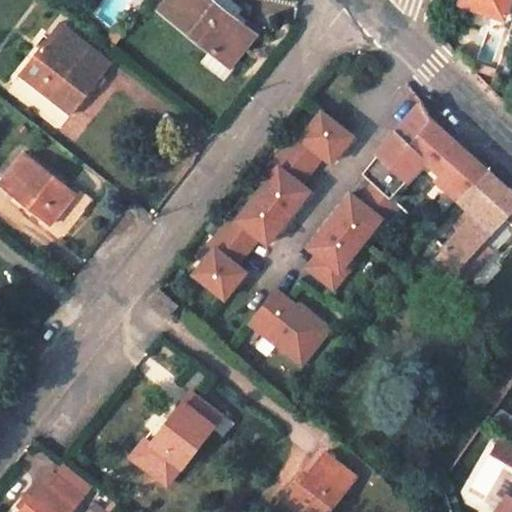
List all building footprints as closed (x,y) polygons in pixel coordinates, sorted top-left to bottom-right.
[(256,39),(246,30),(209,0),(166,0),(160,9),(233,67),(256,39)] [(470,0),(469,4),(506,16),(510,0),(470,0)] [(59,24),(18,75),(50,100),(72,118),(111,65),(59,24)] [(256,39),(260,33),(251,26),(246,30),(256,39)] [(426,161),(462,194),(488,165),(474,152),(438,121),(423,103),(364,173),(374,182),(378,186),(393,199),(426,161)] [(333,161),(354,134),(324,110),(312,124),(303,136),(298,133),(287,147),(309,164),(320,151),(324,154),(333,161)] [(303,136),(312,124),(308,120),(298,133),(303,136)] [(309,164),(287,147),(276,161),(280,165),(270,178),(259,191),(290,215),(311,189),(302,182),(298,179),(309,164)] [(309,164),(313,168),(324,154),(320,151),(309,164)] [(76,194),(23,153),(0,182),(0,183),(52,224),(76,194)] [(280,165),(276,161),(265,174),(270,178),(280,165)] [(298,179),(302,182),(313,168),(309,164),(298,179)] [(445,247),(463,264),(502,221),(511,230),(511,185),(488,165),(462,194),(479,209),(445,247)] [(378,186),(374,182),(361,199),(365,202),(378,186)] [(393,199),(378,186),(365,202),(361,199),(352,192),(331,218),(370,250),(403,209),(393,199)] [(269,242),(290,215),(259,191),(248,206),(238,218),(234,214),(223,229),(245,246),(256,232),(260,235),(269,242)] [(238,218),(248,206),(243,202),(234,214),(238,218)] [(370,250),(331,218),(310,245),(322,255),(326,259),(316,272),(339,291),(370,250)] [(245,246),(223,229),(211,243),(216,247),(206,259),(195,273),(225,297),(246,270),(237,263),(234,260),(245,246)] [(245,246),(249,249),(260,235),(256,232),(245,246)] [(216,247),(211,243),(201,255),(206,259),(216,247)] [(245,246),(234,260),(237,263),(249,249),(245,246)] [(326,259),(322,255),(312,269),(316,272),(326,259)] [(162,288),(151,300),(169,316),(179,302),(162,288)] [(303,365),(331,329),(300,304),(298,306),(277,289),(250,323),(303,365)] [(203,381),(188,369),(179,380),(192,390),(194,392),(203,381)] [(211,429),(223,438),(233,425),(194,392),(192,390),(150,443),(180,467),(211,429)] [(511,448),(511,442),(499,436),(495,445),(510,452),(511,448)] [(495,445),(490,454),(505,462),(511,466),(511,448),(510,452),(495,445)] [(327,511),(356,477),(326,451),(282,503),(275,511),(327,511)] [(49,470),(16,511),(65,511),(79,495),(49,470)] [(511,511),(511,494),(503,511),(511,511)]
